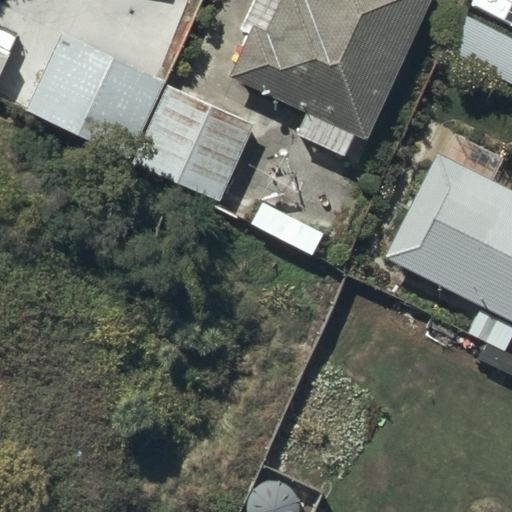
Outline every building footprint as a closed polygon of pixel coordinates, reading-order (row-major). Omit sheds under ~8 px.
[(263,0),(225,85),(308,122),(300,142),(347,163),(355,143),(367,148),(434,0),(263,0)] [(465,0),(446,34),(511,72),(511,71),(511,24),(469,0),(465,0)] [(125,145),(162,67),(62,20),(25,97),(125,145)] [(167,88),(131,165),(217,206),(220,200),(244,211),(262,173),(280,181),(294,153),(250,132),(252,128),(167,88)] [(511,199),(436,162),(388,257),(511,318),(511,199)]
